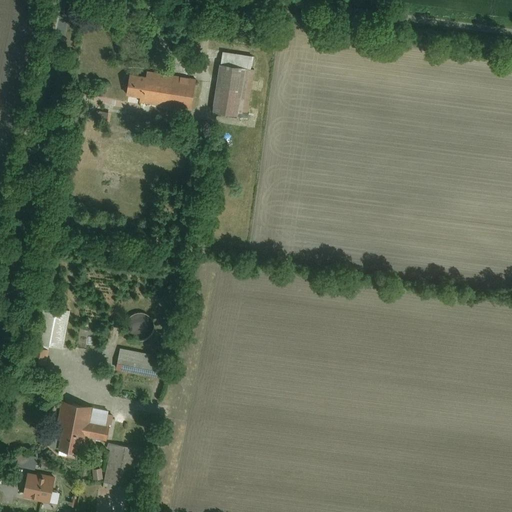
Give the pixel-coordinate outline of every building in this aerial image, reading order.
[(223,55),(214,115),(248,120),(257,60),(223,55)] [(130,76),(127,98),(140,100),(139,106),(192,114),(196,81),(147,74),(146,78),(130,76)] [(45,309),(40,349),(65,352),(70,313),(45,309)] [(151,339),(153,335),(154,331),(154,326),(151,322),(148,318),(143,316),(138,316),(133,317),(129,320),(126,324),(125,329),(126,334),(128,338),(131,342),(135,344),(139,345),(144,344),(148,342),(151,339)] [(119,351),(116,373),(162,381),(166,359),(119,351)] [(63,404),(54,452),(83,457),(85,442),(109,447),(101,490),(135,496),(146,433),(110,427),(112,413),(63,404)] [(16,453),(15,465),(36,466),(37,454),(16,453)] [(93,478),(103,477),(102,466),(92,466),(93,478)] [(28,476),(23,502),(51,507),(55,481),(28,476)]
